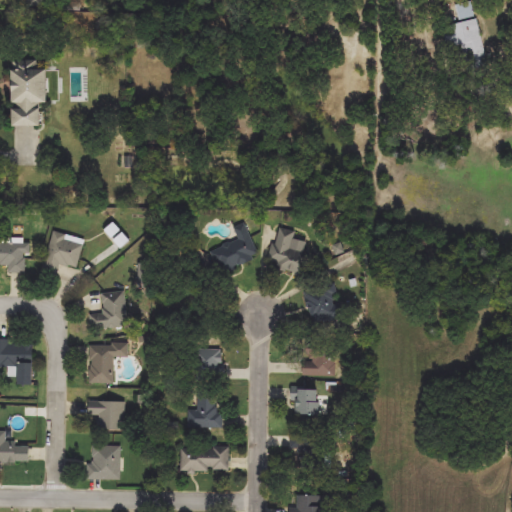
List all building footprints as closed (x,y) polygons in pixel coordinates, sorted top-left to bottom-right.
[(27,9),(27,0),(55,0),(55,10),(27,9)] [(459,24),(456,5),(476,2),(486,65),(455,70),(448,26),(459,24)] [(46,103),(39,103),(39,126),(11,126),(11,61),(39,61),(39,68),(46,68),(46,103)] [(105,231),(113,223),(130,239),(122,248),(105,231)] [(246,223),(260,257),(222,273),(212,251),(239,240),(234,228),(246,223)] [(299,232),(294,249),(311,253),(305,276),(276,269),(278,262),(271,261),(280,227),(299,232)] [(43,273),(53,233),(85,241),(78,269),(61,264),(58,277),(43,273)] [(8,273),(9,266),(0,266),(0,239),(28,239),(28,273),(8,273)] [(305,290),(336,283),(345,318),(314,326),(305,290)] [(93,330),(91,316),(106,314),(104,294),(125,292),(129,326),(93,330)] [(17,367),(0,367),(0,339),(11,339),(11,344),(33,344),(33,385),(17,385),(17,367)] [(115,358),(115,385),(90,385),(91,344),(129,344),(129,358),(115,358)] [(202,378),(202,350),(223,350),(223,378),(202,378)] [(335,350),(335,376),(303,376),(303,350),(335,350)] [(318,416),(293,416),(293,389),(318,389),(318,416)] [(223,429),(187,429),(188,411),(198,411),(199,397),(223,397),(223,429)] [(126,403),(126,431),(99,431),(99,417),(89,417),(89,403),(126,403)] [(0,465),(0,432),(8,432),(8,443),(30,443),(30,465),(0,465)] [(291,435),(321,435),(321,469),(301,469),(301,456),(291,456),(291,435)] [(122,447),(122,481),(90,481),(90,447),(122,447)] [(181,472),(181,448),(231,448),(231,472),(181,472)] [(318,511),(317,511),(291,511),(297,511),(298,496),(327,496),(327,511),(318,511)]
